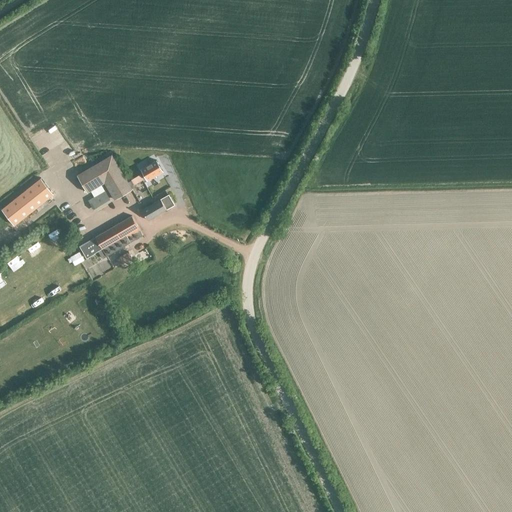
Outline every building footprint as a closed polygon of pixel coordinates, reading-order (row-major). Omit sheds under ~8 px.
[(112,154),(77,175),(87,192),(105,182),(115,199),(132,189),(122,171),(112,154)] [(157,164),(142,173),(148,183),(163,175),(157,164)] [(14,225),(53,193),(41,178),(1,209),(14,225)] [(105,191),(88,200),(93,209),(110,199),(105,191)] [(143,209),(148,219),(175,204),(169,194),(143,209)] [(143,234),(132,215),(96,236),(98,238),(82,248),(87,256),(99,250),(99,249),(102,247),(107,255),(143,234)] [(118,258),(117,259),(120,264),(121,264),(132,257),(129,252),(118,258)]
